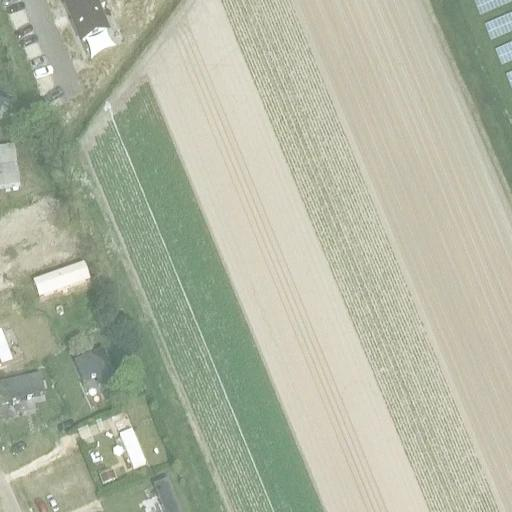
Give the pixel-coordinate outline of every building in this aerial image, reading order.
[(74,0),(64,4),(81,44),(106,33),(97,10),(104,8),(100,0),(74,0)] [(0,93),(0,110),(5,113),(10,99),(0,93)] [(16,146),(0,148),(0,189),(21,187),(16,146)] [(29,211),(0,225),(0,240),(35,225),(29,211)] [(69,238),(29,255),(35,271),(75,253),(69,238)] [(104,352),(75,363),(82,382),(96,376),(105,400),(121,394),(104,352)] [(0,384),(0,404),(46,397),(43,377),(0,384)] [(133,436),(120,442),(135,475),(148,470),(133,436)] [(79,464),(41,480),(40,481),(46,494),(84,477),(79,464)] [(114,471),(100,477),(103,485),(117,480),(114,471)] [(181,511),(169,482),(154,488),(163,511),(181,511)]
